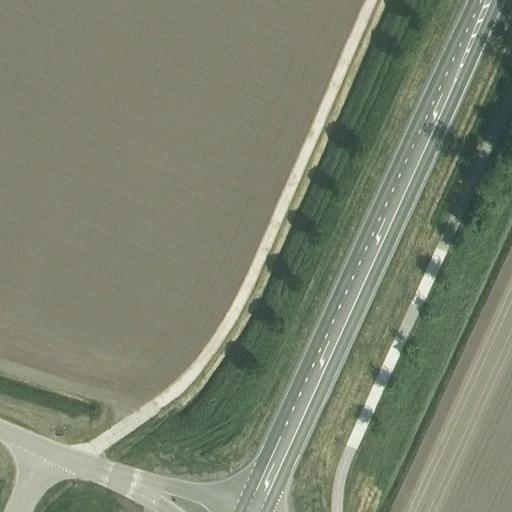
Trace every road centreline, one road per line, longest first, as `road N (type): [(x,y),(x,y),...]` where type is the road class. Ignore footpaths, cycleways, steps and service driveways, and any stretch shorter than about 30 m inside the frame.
road 1 (trunk): [(254,511),(487,0)]
road 2 (unclassified): [(193,511),(27,450)]
